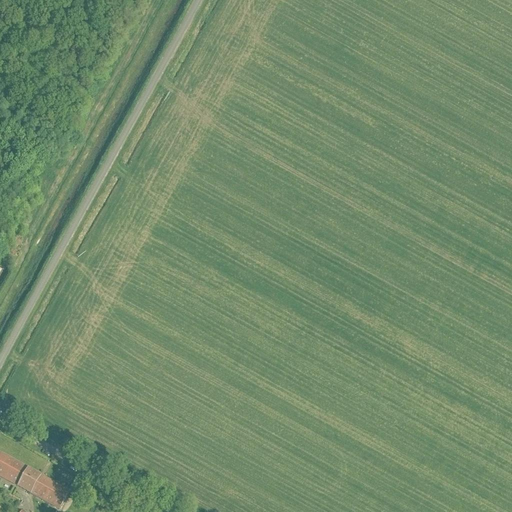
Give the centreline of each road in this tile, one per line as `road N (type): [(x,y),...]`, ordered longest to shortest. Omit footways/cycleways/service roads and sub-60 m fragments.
road 1 (unclassified): [(0,362),(197,0)]
road 2 (track): [(0,314),(172,0)]
road 3 (unclassified): [(167,511),(0,421)]
